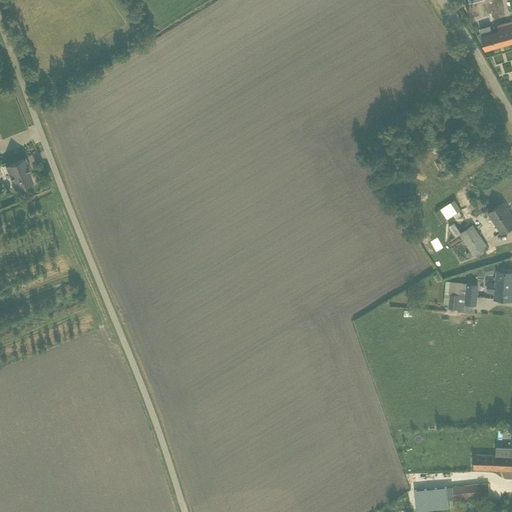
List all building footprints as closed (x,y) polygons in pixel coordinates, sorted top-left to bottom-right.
[(486,49),(511,41),(511,20),(498,25),(499,30),(492,32),(490,25),(480,28),(486,49)] [(6,165),(15,188),(32,181),(28,171),(30,170),(25,158),(6,165)] [(489,185),(465,201),(470,208),(494,192),(489,185)] [(438,208),(448,224),(459,217),(448,201),(438,208)] [(511,216),(503,202),(489,212),(502,232),(511,225),(511,216)] [(470,250),(473,255),(475,257),(489,248),(472,224),(461,231),(458,233),(470,250)] [(495,291),(495,298),(511,299),(511,271),(497,270),(496,283),(488,283),(487,290),(495,291)] [(476,304),(477,296),(477,292),(478,284),(468,283),(468,282),(460,282),(446,280),(444,297),(444,302),(446,302),(449,302),(448,308),(458,309),(459,302),(469,303),(476,304)] [(511,454),(511,447),(496,446),(496,454),(474,453),(474,469),(511,470),(511,454)] [(466,497),(490,495),(489,483),(453,486),(454,500),(466,499),(466,497)] [(446,487),(415,490),(417,509),(448,506),(446,487)]
